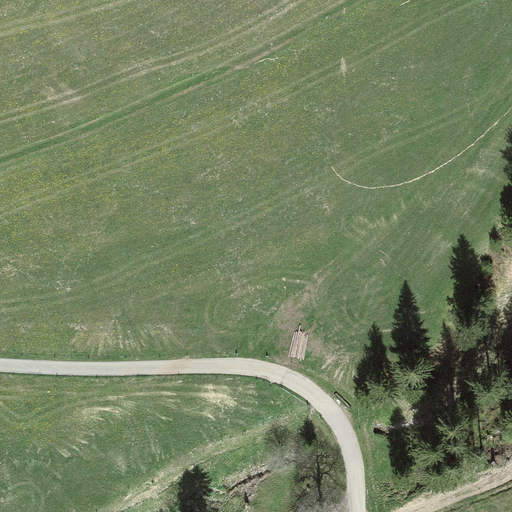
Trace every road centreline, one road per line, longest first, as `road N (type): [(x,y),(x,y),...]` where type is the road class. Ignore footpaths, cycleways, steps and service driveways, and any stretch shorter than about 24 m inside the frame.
road 1 (unclassified): [(0,359),(259,368),(292,378),(345,420),(363,473),(362,511)]
road 2 (track): [(398,511),(511,460)]
